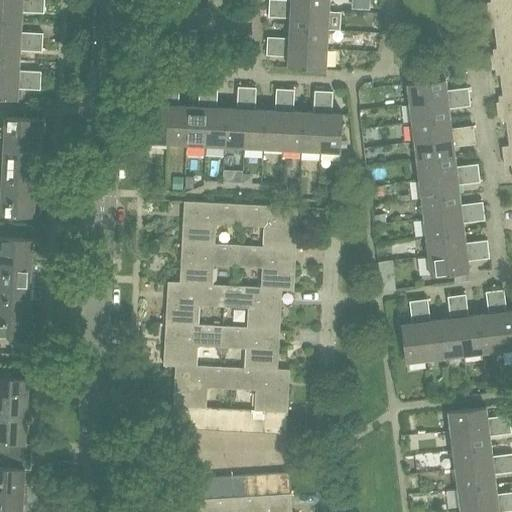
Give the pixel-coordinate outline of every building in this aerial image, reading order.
[(329,10),(329,0),(269,0),(269,7),(329,10)] [(486,15),(511,11),(511,0),(491,0),(492,7),(485,8),(486,15)] [(44,12),(45,3),(0,1),(0,20),(22,22),(22,11),(44,12)] [(328,29),(329,10),(269,7),(269,16),(291,17),(290,27),(328,29)] [(496,38),(511,35),(511,11),(486,15),(486,22),(494,21),(496,38)] [(21,32),(22,22),(0,20),(0,39),(43,42),(43,33),(21,32)] [(327,49),(328,29),(290,27),(289,38),(268,36),(267,45),(327,49)] [(491,62),(511,59),(511,35),(496,38),(498,54),(491,55),(491,62)] [(42,51),(43,42),(0,39),(0,58),(20,60),(21,50),(42,51)] [(326,69),(327,49),(267,45),(267,55),(288,56),(288,67),(326,69)] [(20,70),(20,60),(0,58),(0,78),(41,80),(41,71),(20,70)] [(501,84),(511,83),(511,59),(491,62),(492,69),(499,68),(501,84)] [(40,89),(41,80),(0,78),(0,98),(18,99),(19,88),(40,89)] [(410,104),(469,96),(468,87),(447,90),(445,79),(407,83),(410,104)] [(167,143),(171,83),(162,82),(160,104),(149,103),(147,141),(167,143)] [(186,144),(189,106),(178,105),(180,83),(171,83),(167,143),(186,144)] [(497,109),(511,106),(511,83),(501,84),(504,101),(496,102),(497,109)] [(206,145),(209,85),(200,84),(199,106),(189,106),(186,144),(206,145)] [(225,146),(227,108),(217,107),(218,85),(209,85),(206,145),(225,146)] [(244,147),(247,87),(238,86),(237,108),(227,108),(225,146),(244,147)] [(263,148),(265,110),(255,109),(256,87),(247,87),(244,147),(263,148)] [(282,149),(286,89),(277,88),(275,110),(265,110),(263,148),(282,149)] [(302,150),(304,112),(294,111),(295,89),(286,89),(282,149),(302,150)] [(321,151),(324,91),(315,90),(314,112),(304,112),(302,150),(321,151)] [(324,91),(321,151),(341,152),(343,114),(332,113),(333,91),(324,91)] [(412,122),(450,118),(449,108),(470,105),(469,96),(410,104),(412,122)] [(507,131),(511,130),(511,106),(497,109),(498,116),(505,115),(507,131)] [(43,120),(39,120),(39,119),(6,117),(5,128),(0,127),(0,141),(38,144),(38,132),(42,133),(45,130),(45,123),(43,120)] [(415,142),(474,134),(473,125),(451,128),(450,118),(412,122),(415,142)] [(511,130),(507,131),(509,145),(502,146),(504,165),(511,164),(511,168),(511,130)] [(417,161),(455,156),(454,146),(475,143),(474,134),(415,142),(417,161)] [(37,154),(38,144),(0,141),(0,165),(3,166),(43,168),(43,157),(41,154),(37,154)] [(419,180),(479,172),(478,163),(456,166),(455,156),(417,161),(419,180)] [(42,177),(43,168),(3,166),(2,190),(35,192),(36,180),(39,180),(42,177)] [(252,183),(253,176),(250,173),(243,172),(243,182),(252,183)] [(422,199),(460,194),(458,184),(480,181),(479,172),(419,180),(422,199)] [(194,188),(194,180),(194,176),(186,175),(186,180),(185,188),(194,188)] [(183,180),(174,179),(173,189),(183,190),(183,180)] [(380,186),(375,187),(370,187),(372,196),(377,196),(381,195),(380,186)] [(38,203),(35,203),(35,192),(2,190),(0,189),(0,214),(34,216),(34,215),(38,215),(40,213),(41,206),(38,203)] [(424,218),(484,210),(483,201),(461,204),(460,194),(422,199),(424,218)] [(240,225),(241,204),(184,201),(182,242),(215,244),(215,243),(216,224),(240,225)] [(263,246),(296,248),(298,207),(241,204),(240,225),(264,227),(263,246)] [(427,237),(464,232),(463,222),(485,219),(484,210),(424,218),(427,237)] [(376,223),(385,222),(387,222),(386,214),(384,214),(375,215),(376,223)] [(429,256),(488,249),(487,240),(466,242),(464,232),(427,237),(429,256)] [(0,261),(32,264),(33,239),(0,236),(0,261)] [(239,245),(215,243),(215,244),(182,242),(180,282),(180,283),(213,285),(213,284),(214,265),(238,266),(239,245)] [(387,252),(387,244),(377,246),(378,253),(387,252)] [(263,246),(239,245),(238,266),(262,267),(261,287),(282,288),(282,289),(294,290),(296,248),(263,246)] [(488,249),(429,256),(431,276),(469,271),(468,260),(490,257),(488,249)] [(0,285),(30,287),(32,264),(0,261),(0,285)] [(180,283),(180,282),(168,281),(166,323),(199,325),(199,324),(200,305),(224,306),(225,285),(213,284),(213,285),(180,283)] [(0,310),(29,311),(30,287),(0,285),(0,310)] [(261,287),(225,285),(224,306),(248,308),(247,327),(280,329),(282,289),(282,288),(261,287)] [(511,348),(511,310),(506,311),(504,289),(495,290),(502,350),(511,348)] [(483,352),(502,350),(495,290),(486,291),(488,313),(479,314),(483,352)] [(483,352),(479,314),(468,316),(466,294),(457,295),(464,354),(483,352)] [(445,357),(464,354),(457,295),(448,296),(450,318),(440,319),(445,357)] [(445,357),(440,319),(430,320),(428,299),(419,300),(426,359),(445,357)] [(406,362),(426,359),(419,300),(410,301),(412,322),(401,324),(406,362)] [(29,322),(29,311),(0,310),(0,334),(28,336),(32,336),(34,334),(35,325),(33,322),(29,322)] [(223,325),(199,324),(199,325),(166,323),(164,365),(176,366),(176,364),(197,365),(198,346),(222,347),(223,325)] [(247,327),(223,325),(222,347),(246,348),(245,367),(245,368),(278,370),(278,368),(280,329),(247,327)] [(233,367),(197,365),(176,364),(176,366),(173,406),(185,406),(196,407),(206,407),(207,387),(232,388),(233,367)] [(245,368),(245,367),(233,367),(232,388),(255,390),(254,410),(264,410),(276,411),(288,412),(290,369),(278,368),(278,370),(245,368)] [(0,416),(27,418),(29,378),(0,376),(0,416)] [(184,428),(185,406),(173,406),(172,428),(184,428)] [(195,429),(196,407),(185,406),(184,428),(195,429)] [(451,431),(510,424),(509,415),(488,417),(486,406),(448,411),(451,431)] [(208,408),(206,407),(196,407),(195,429),(207,429),(208,408)] [(218,430),(219,408),(208,408),(207,429),(218,430)] [(229,431),(230,409),(219,408),(218,430),(229,431)] [(241,431),(242,409),(230,409),(229,431),(241,431)] [(252,432),(253,410),(242,409),(241,431),(252,432)] [(264,410),(254,410),(253,410),(252,432),(263,432),(264,410)] [(275,433),(276,411),(264,410),(263,432),(275,433)] [(286,433),(288,412),(276,411),(275,433),(286,433)] [(26,444),(27,418),(0,416),(0,454),(12,455),(13,443),(26,444)] [(453,450),(491,445),(490,435),(511,433),(510,424),(451,431),(453,450)] [(455,469),(511,462),(511,452),(492,455),(491,445),(453,450),(455,469)] [(458,488),(496,483),(494,473),(511,471),(511,462),(455,469),(458,488)] [(0,492),(24,494),(25,469),(0,467),(0,492)] [(279,494),(291,493),(290,471),(278,472),(279,494)] [(268,495),(279,494),(278,472),(266,473),(268,495)] [(257,495),(268,495),(266,473),(255,474),(257,495)] [(234,497),(245,496),(244,474),(233,475),(234,497)] [(245,496),(257,495),(255,474),(244,474),(245,496)] [(223,498),(234,497),(233,475),(221,476),(223,498)] [(211,498),(223,498),(221,476),(210,477),(211,498)] [(189,500),(200,499),(199,477),(187,478),(189,500)] [(200,499),(211,498),(210,477),(199,477),(200,499)] [(177,501),(189,500),(187,478),(176,479),(177,501)] [(460,507),(511,500),(511,491),(497,494),(496,483),(458,488),(460,507)] [(0,511),(22,511),(24,494),(0,492),(0,511)] [(292,511),(291,493),(279,494),(268,495),(257,495),(245,496),(234,497),(235,511),(292,511)] [(235,511),(234,497),(223,498),(211,498),(200,499),(189,500),(177,501),(177,511),(235,511)] [(460,511),(499,511),(511,509),(511,500),(460,507),(460,511)]
